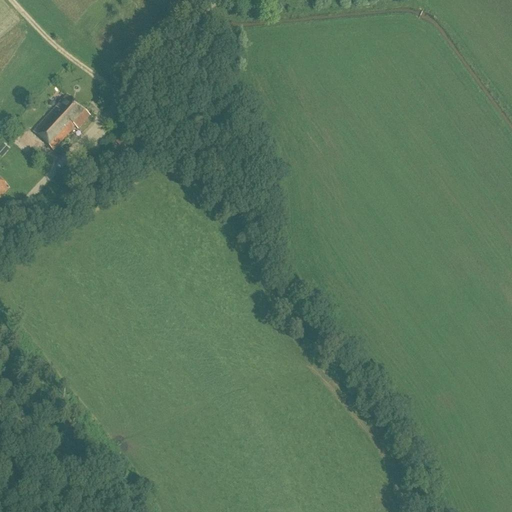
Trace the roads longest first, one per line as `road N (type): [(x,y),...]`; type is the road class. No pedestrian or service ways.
road 1 (track): [(120,100),(222,124),(241,177),(252,258),(367,416),(423,511)]
road 2 (unclassified): [(0,227),(217,0)]
